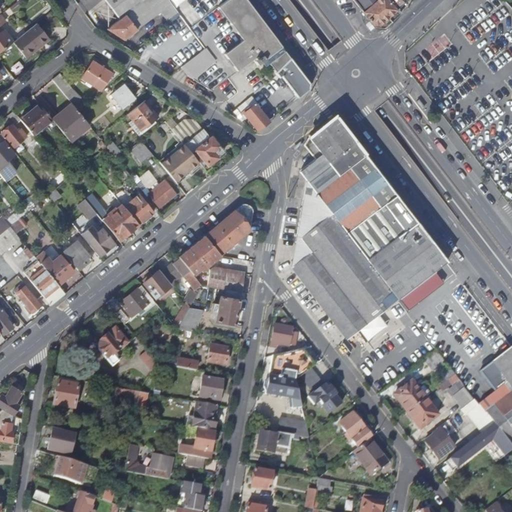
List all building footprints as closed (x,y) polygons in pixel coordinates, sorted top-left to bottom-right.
[(145,0),(104,0),(119,20),(125,15),(145,0)] [(151,0),(145,0),(125,15),(132,24),(156,6),(151,0)] [(178,12),(168,0),(151,0),(156,6),(167,20),(178,12)] [(260,18),(246,0),(227,0),(190,29),(191,29),(198,38),(205,49),(202,52),(181,67),(187,76),(212,91),(237,72),(246,65),(254,58),(277,40),(260,18)] [(352,0),(374,29),(386,29),(401,15),(396,10),(407,0),(352,0)] [(125,15),(119,20),(106,29),(124,40),(137,30),(132,24),(125,15)] [(0,24),(0,23),(0,52),(13,42),(3,31),(0,33),(0,24)] [(37,23),(15,40),(27,56),(39,47),(39,48),(50,39),(37,23)] [(198,38),(191,29),(183,35),(190,44),(194,41),(198,38)] [(205,49),(198,38),(194,41),(202,52),(205,49)] [(290,58),(277,40),(254,58),(256,61),(254,62),(257,65),(261,62),(265,67),(268,64),(275,73),(277,71),(290,58)] [(161,52),(175,70),(191,58),(184,50),(182,52),(174,42),(161,52)] [(310,84),(290,58),(277,71),(282,77),(298,98),(309,89),(310,84)] [(92,62),(82,78),(101,91),(111,74),(92,62)] [(60,73),(51,79),(71,104),(74,107),(82,100),(60,73)] [(123,85),(111,95),(122,109),(134,99),(123,85)] [(251,96),(236,109),(240,113),(249,105),(250,107),(254,103),(256,102),(251,96)] [(144,101),(127,115),(140,131),(157,117),(144,101)] [(19,119),(20,120),(34,137),(47,127),(54,122),(39,103),(19,119)] [(258,131),(269,122),(254,103),(250,107),(249,105),(240,113),(245,120),(247,118),(258,131)] [(78,112),(74,107),(71,104),(64,109),(66,112),(54,122),(59,128),(70,142),(89,126),(88,125),(78,112)] [(84,106),(78,112),(88,125),(93,121),(85,111),(87,110),(84,106)] [(13,111),(7,116),(14,125),(20,120),(19,119),(13,111)] [(200,128),(187,114),(171,129),(183,143),(200,128)] [(308,138),(304,145),(316,160),(300,172),(300,173),(306,180),(303,198),(291,267),(346,339),(447,262),(335,117),(308,138)] [(54,122),(47,127),(52,133),(59,128),(54,122)] [(12,148),(26,137),(20,129),(17,132),(11,125),(1,134),(12,148)] [(198,163),(205,171),(210,168),(208,165),(222,153),(210,138),(205,142),(198,133),(184,145),(198,163)] [(142,161),(152,153),(142,141),(132,150),(142,161)] [(0,144),(0,174),(2,177),(4,180),(15,172),(6,161),(13,155),(2,142),(0,144)] [(170,176),(174,182),(198,163),(184,145),(160,164),(170,176)] [(296,197),(303,198),(306,180),(300,173),(296,197)] [(132,179),(147,197),(149,195),(148,194),(150,193),(136,175),(132,179)] [(164,181),(150,193),(148,194),(149,195),(159,208),(175,195),(164,181)] [(45,190),(48,195),(55,189),(51,185),(45,190)] [(60,195),(56,190),(50,195),(54,200),(60,195)] [(124,208),(138,225),(153,213),(139,196),(124,208)] [(90,219),(96,214),(84,200),(78,205),(90,219)] [(25,206),(29,210),(35,206),(31,202),(25,206)] [(234,211),(249,230),(250,230),(253,211),(251,208),(249,206),(247,205),(245,204),(243,204),(234,211)] [(5,221),(9,226),(29,210),(25,206),(25,205),(5,221)] [(138,225),(124,208),(122,205),(115,211),(114,209),(107,215),(108,216),(102,221),(104,223),(118,241),(138,225)] [(204,236),(220,254),(249,230),(234,211),(223,221),(204,236)] [(5,221),(2,217),(0,219),(0,233),(9,226),(5,221)] [(9,226),(0,233),(0,254),(0,255),(20,239),(9,226)] [(91,227),(81,235),(99,257),(114,245),(102,230),(96,234),(91,227)] [(220,255),(220,254),(204,236),(179,256),(179,258),(193,275),(199,270),(201,271),(221,255),(220,255)] [(63,253),(78,270),(91,259),(76,242),(63,253)] [(58,286),(61,283),(73,273),(60,257),(52,264),(43,253),(36,259),(38,261),(44,269),(58,286)] [(161,272),(169,281),(178,273),(193,291),(201,285),(193,275),(179,258),(161,272)] [(50,306),(65,294),(58,286),(44,269),(38,261),(25,271),(30,278),(28,280),(50,306)] [(207,286),(216,287),(241,292),(244,276),(210,270),(207,286)] [(158,271),(143,283),(155,298),(170,286),(158,271)] [(28,314),(39,305),(22,284),(10,293),(28,314)] [(202,285),(198,292),(205,296),(207,286),(202,285)] [(155,302),(141,286),(137,289),(136,289),(121,301),(127,308),(125,310),(131,318),(134,315),(133,314),(137,312),(139,314),(155,302)] [(216,287),(207,286),(205,296),(205,297),(214,298),(214,296),(216,287)] [(241,292),(216,287),(214,296),(220,296),(239,300),(241,292)] [(235,325),(239,300),(220,296),(218,304),(213,303),(211,312),(217,313),(215,322),(235,325)] [(119,303),(125,310),(127,308),(121,301),(119,303)] [(189,306),(186,302),(173,324),(176,328),(189,308),(189,306)] [(162,310),(168,318),(171,316),(164,308),(161,310),(162,310)] [(189,308),(176,328),(190,331),(202,311),(189,308)] [(115,313),(124,323),(128,319),(120,310),(115,313)] [(0,330),(3,334),(12,327),(0,312),(0,330)] [(276,343),(289,345),(291,332),(289,331),(289,327),(274,325),(270,347),(275,348),(276,343)] [(118,361),(113,355),(128,343),(115,328),(99,341),(99,343),(98,349),(112,365),(118,361)] [(219,343),(211,341),(207,362),(225,365),(228,348),(218,347),(219,343)] [(511,442),(511,346),(480,371),(495,391),(479,404),(480,406),(494,424),(505,438),(510,444),(511,442)] [(302,349),(272,356),(269,376),(295,381),(300,377),(310,369),(318,363),(316,360),(313,362),(302,349)] [(436,350),(423,360),(433,372),(446,362),(436,350)] [(156,363),(146,351),(139,356),(151,371),(156,363)] [(165,365),(176,367),(177,358),(166,356),(165,365)] [(181,368),(201,371),(202,363),(182,359),(181,368)] [(310,369),(300,377),(312,393),(323,385),(310,369)] [(455,374),(451,369),(444,375),(448,380),(455,374)] [(455,374),(448,380),(452,385),(459,379),(455,374)] [(440,386),(448,380),(444,375),(436,381),(440,386)] [(302,407),(295,381),(269,376),(268,378),(264,381),(263,387),(266,391),(266,393),(289,398),(290,407),(292,407),(292,408),(302,407)] [(202,377),(199,397),(219,401),(222,381),(202,377)] [(448,380),(440,386),(443,391),(452,385),(448,380)] [(53,405),(74,408),(78,385),(57,381),(53,405)] [(407,412),(425,398),(412,381),(394,395),(407,412)] [(324,384),(323,385),(312,393),(308,396),(314,404),(319,400),(322,404),(336,393),(330,386),(327,388),(324,384)] [(475,399),(465,386),(453,396),(462,408),(475,399)] [(0,406),(3,409),(12,414),(13,415),(19,406),(17,405),(15,403),(16,401),(21,392),(11,387),(5,397),(1,395),(0,396),(0,406)] [(135,417),(139,392),(115,387),(114,397),(128,399),(126,415),(135,417)] [(147,393),(139,392),(135,417),(143,418),(147,393)] [(425,398),(407,412),(420,429),(437,415),(425,398)] [(216,406),(196,402),(191,427),(211,430),(212,429),(214,429),(216,417),(214,417),(216,406)] [(333,419),(343,411),(339,405),(328,413),(333,419)] [(494,424),(480,406),(468,416),(482,434),(494,424)] [(0,411),(0,440),(10,443),(12,432),(10,431),(11,424),(10,424),(12,414),(3,409),(0,411)] [(347,433),(352,440),(365,429),(352,413),(339,423),(347,433)] [(290,435),(308,438),(305,423),(280,418),(277,432),(290,435)] [(454,447),(446,437),(455,430),(447,420),(433,431),(435,433),(424,442),(438,459),(454,447)] [(505,438),(494,424),(482,434),(450,458),(457,467),(468,458),(467,457),(490,438),(499,449),(495,452),(500,459),(511,450),(503,440),(505,438)] [(74,434),(52,429),(48,450),(70,454),(74,434)] [(214,432),(196,429),(193,447),(185,446),(184,455),(187,455),(205,459),(207,459),(208,454),(210,454),(214,432)] [(369,439),(371,437),(365,429),(352,440),(358,448),(369,439)] [(290,435),(277,432),(276,435),(259,432),(255,450),(273,453),(275,446),(288,448),(290,435)] [(369,439),(358,448),(353,452),(370,475),(382,466),(377,458),(380,455),(369,439)] [(130,445),(129,449),(127,460),(125,472),(133,473),(135,466),(138,447),(130,445)] [(133,473),(168,479),(169,472),(171,457),(152,454),(150,469),(135,466),(133,473)] [(382,454),(380,455),(377,458),(382,466),(384,468),(390,464),(382,454)] [(205,459),(187,455),(185,466),(203,469),(205,459)] [(40,478),(53,482),(54,477),(58,479),(64,462),(46,457),(40,478)] [(125,472),(127,460),(123,460),(122,463),(120,463),(118,470),(125,472)] [(272,472),(253,469),(250,487),(269,490),(272,472)] [(330,480),(319,478),(317,491),(316,492),(330,495),(331,487),(329,487),(330,480)] [(201,485),(183,482),(181,493),(185,494),(183,508),(202,511),(204,497),(199,496),(201,485)] [(122,486),(120,497),(120,498),(127,499),(129,487),(126,486),(122,486)] [(49,496),(35,490),(32,498),(47,503),(49,496)] [(102,499),(111,503),(115,494),(105,490),(102,499)] [(313,509),(316,492),(317,491),(308,490),(305,507),(313,509)] [(94,496),(80,492),(73,511),(82,511),(84,508),(91,510),(92,505),(91,505),(93,500),(94,496)] [(360,511),(380,511),(382,502),(376,501),(376,497),(363,495),(360,511)] [(120,498),(119,505),(118,508),(125,509),(127,499),(120,498)] [(495,502),(485,510),(486,511),(499,511),(500,507),(495,502)]
